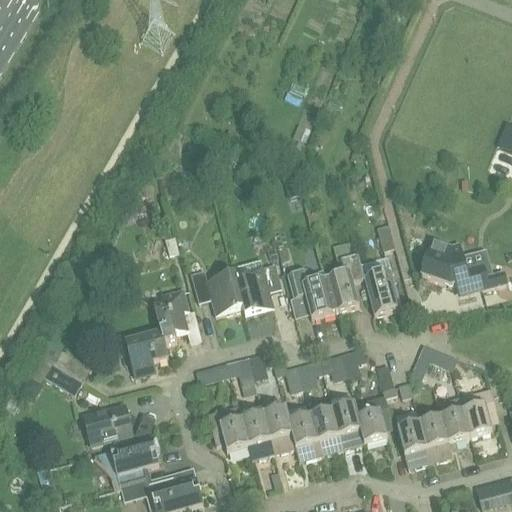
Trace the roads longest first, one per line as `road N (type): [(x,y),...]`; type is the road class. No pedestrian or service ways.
road 1 (residential): [(247,511),(230,505),(216,466),(193,454),(175,391),(191,364),(270,344),(297,360),(370,339),(396,349),(419,333)]
road 2 (residential): [(511,470),(418,498),(362,482),(274,511)]
